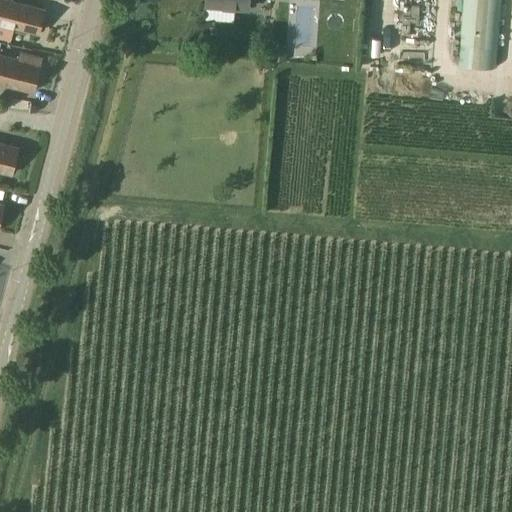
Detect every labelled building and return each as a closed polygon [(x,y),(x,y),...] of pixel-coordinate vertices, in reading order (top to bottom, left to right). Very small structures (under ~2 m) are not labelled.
[(0,0),(0,37),(10,40),(12,29),(25,33),(26,30),(37,32),(38,29),(42,30),(45,29),(46,21),(44,18),(41,17),(42,10),(0,0)] [(206,0),(206,6),(248,9),(248,0),(206,0)] [(462,0),(457,64),(496,67),(501,0),(462,0)] [(266,48),(265,59),(273,60),(285,61),(286,49),(266,48)] [(0,83),(33,91),(42,58),(20,53),(18,60),(0,55),(0,83)] [(19,148),(0,143),(0,171),(13,174),(19,148)]
